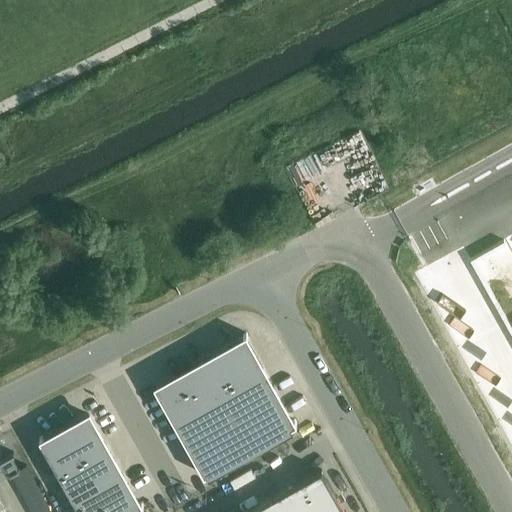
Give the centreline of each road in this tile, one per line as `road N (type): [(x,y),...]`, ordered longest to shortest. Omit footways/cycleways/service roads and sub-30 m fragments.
road 1 (residential): [(511,511),(356,234),(261,275)]
road 2 (unclassified): [(261,275),(0,404)]
road 3 (unclassified): [(393,511),(261,275)]
